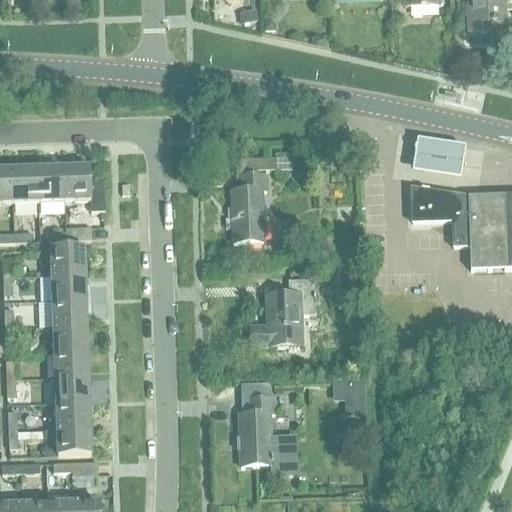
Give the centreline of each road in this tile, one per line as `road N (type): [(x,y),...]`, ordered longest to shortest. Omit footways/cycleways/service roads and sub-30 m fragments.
road 1 (residential): [(164,511),(153,131),(0,135)]
road 2 (tertiary): [(511,136),(365,104),(153,74)]
road 3 (tertiary): [(153,74),(0,66)]
